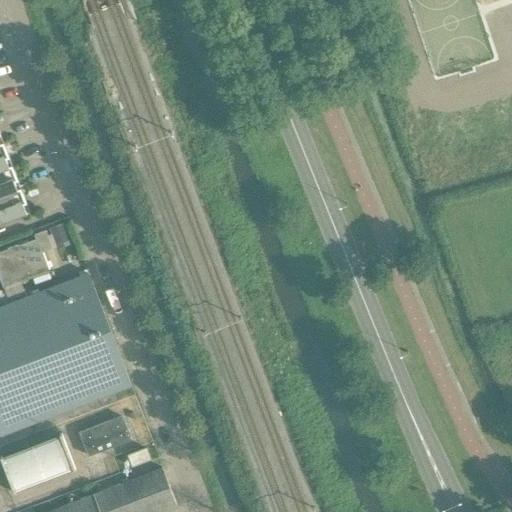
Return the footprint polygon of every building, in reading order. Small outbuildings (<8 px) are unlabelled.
[(3,143),(0,144),(0,170),(12,166),(3,143)] [(0,196),(21,189),(12,166),(0,170),(0,196)] [(0,230),(4,229),(2,223),(26,214),(26,212),(25,212),(22,204),(26,203),(21,189),(0,196),(0,230)] [(64,223),(49,229),(55,246),(71,240),(64,223)] [(34,235),(36,239),(0,252),(0,278),(3,287),(47,271),(40,253),(52,249),(46,230),(34,235)] [(131,386),(88,273),(0,306),(0,434),(0,436),(131,386)] [(121,416),(80,431),(88,454),(130,438),(121,416)] [(59,434),(15,451),(1,456),(15,492),(73,469),(70,460),(59,434)] [(146,448),(127,455),(132,466),(150,459),(146,448)] [(157,511),(176,505),(162,468),(62,506),(44,511),(157,511)]
